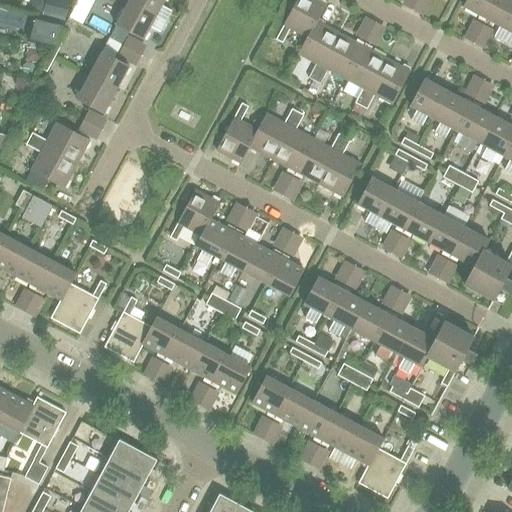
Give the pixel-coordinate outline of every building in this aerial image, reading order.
[(46,0),(43,15),(66,20),(71,1),(66,0),(46,0)] [(164,0),(130,0),(129,2),(166,22),(172,11),(162,6),(164,0)] [(316,21),(317,22),(326,6),(315,0),(297,0),(284,26),(276,40),(283,43),(290,29),(307,38),(316,21)] [(487,20),(497,0),(466,0),(463,7),(487,20)] [(505,43),(511,28),(511,0),(497,0),(487,20),(500,27),(494,37),(505,43)] [(161,33),(166,22),(129,2),(116,26),(143,40),(150,27),(161,33)] [(26,43),(51,49),(64,25),(32,17),(26,43)] [(340,34),(317,22),(316,21),(307,38),(298,54),(316,64),(309,78),(314,81),(340,34)] [(363,47),(353,42),(340,34),(314,81),(320,85),(328,70),(346,79),(363,47)] [(57,40),(49,54),(55,58),(63,43),(57,40)] [(386,59),(373,52),(363,47),(346,79),(363,89),(355,103),(361,106),(386,59)] [(39,65),(42,52),(28,49),(26,62),(39,65)] [(90,76),(116,90),(129,67),(102,52),(90,76)] [(49,54),(41,69),(47,72),(55,58),(49,54)] [(386,59),(361,106),(367,110),(375,95),(393,105),(410,72),(386,59)] [(104,114),(116,90),(90,76),(77,100),(104,114)] [(30,82),(18,79),(16,86),(20,93),(27,95),(30,82)] [(434,119),(448,92),(424,80),(410,106),(417,110),(411,120),(422,126),(428,116),(434,119)] [(471,105),(462,100),(448,92),(434,119),(440,123),(435,133),(445,139),(451,128),(457,131),(471,105)] [(259,131),(257,130),(241,122),(248,107),(242,103),(217,151),(241,164),(250,148),(259,131)] [(495,117),(481,110),(471,105),(457,131),(480,144),(495,117)] [(273,160),(299,113),(292,109),(284,124),(266,114),(257,130),(259,131),(250,148),(273,160)] [(297,172),(314,140),(296,130),(304,116),(299,113),(273,160),(297,172)] [(511,139),(511,126),(509,125),(495,117),(480,144),(487,147),(481,158),(492,163),(497,153),(503,156),(511,139)] [(29,139),(77,165),(90,141),(57,123),(47,141),(32,133),(29,139)] [(320,185),(345,138),(339,134),(331,149),(314,140),(297,172),(320,185)] [(345,138),(320,185),(343,197),(361,165),(343,155),(350,141),(345,138)] [(416,152),(419,146),(404,138),(401,144),(416,152)] [(64,189),(77,165),(29,139),(26,145),(41,153),(31,171),(64,189)] [(511,139),(503,156),(510,160),(504,170),(511,174),(511,139)] [(419,146),(416,152),(430,160),(434,154),(419,146)] [(410,163),(413,157),(398,150),(395,156),(410,163)] [(413,157),(410,163),(424,171),(428,165),(413,157)] [(461,180),(464,174),(449,166),(446,172),(461,180)] [(458,185),(461,180),(446,172),(443,178),(458,185)] [(461,180),(476,188),(479,182),(464,174),(461,180)] [(375,228),(395,191),(372,178),(357,205),(370,212),(365,222),(375,228)] [(472,193),(476,188),(461,180),(458,185),(472,193)] [(469,194),(460,189),(453,202),(462,207),(469,194)] [(510,203),(511,198),(511,195),(499,189),(495,195),(510,203)] [(195,190),(170,238),(176,241),(184,227),(201,236),(202,237),(211,220),(220,204),(195,190)] [(21,209),(29,194),(23,191),(15,205),(21,209)] [(404,230),(418,203),(395,191),(375,228),(386,234),(391,223),(404,230)] [(29,194),(21,209),(27,212),(35,197),(29,194)] [(40,228),(52,206),(35,197),(27,212),(23,219),(40,228)] [(504,214),(507,208),(493,200),(489,206),(504,214)] [(427,242),(441,215),(418,203),(404,230),(427,242)] [(511,210),(507,208),(504,214),(501,219),(511,225),(511,210)] [(76,219),(62,211),(58,217),(73,225),(76,219)] [(450,255),(465,228),(441,215),(427,242),(450,255)] [(201,236),(195,246),(202,250),(197,260),(207,266),(213,255),(220,259),(234,233),(211,220),(202,237),(201,236)] [(483,250),(484,251),(489,241),(465,228),(450,255),(474,267),(483,250)] [(243,272),(258,245),(234,233),(220,259),(226,262),(220,273),(231,278),(236,268),(243,272)] [(0,268),(14,276),(28,249),(5,236),(0,245),(0,268)] [(107,249),(93,241),(89,247),(104,255),(107,249)] [(267,284),(281,257),(258,245),(243,272),(267,284)] [(37,288),(52,261),(28,249),(14,276),(37,288)] [(483,250),(474,267),(464,285),(494,301),(501,288),(509,293),(511,287),(511,283),(505,279),(511,266),(511,251),(506,263),(484,251),(483,250)] [(281,257),(267,284),(290,297),(304,270),(281,257)] [(70,283),(71,284),(76,274),(52,261),(37,288),(61,300),(70,283)] [(166,265),(163,271),(178,279),(181,273),(166,265)] [(199,278),(190,273),(186,280),(196,285),(199,278)] [(175,285),(160,277),(157,283),(172,291),(175,285)] [(327,317),(342,290),(318,277),(304,304),(311,308),(305,318),(316,324),(321,313),(327,317)] [(70,283),(61,300),(51,318),(80,334),(107,284),(101,281),(93,296),(71,284),(70,283)] [(237,287),(229,302),(240,308),(248,294),(237,287)] [(350,329),(365,302),(342,290),(327,317),(334,320),(329,331),(339,337),(345,326),(350,329)] [(223,307),(227,301),(212,293),(209,299),(223,307)] [(152,328),(151,327),(129,315),(137,301),(131,297),(104,347),(133,363),(143,345),(152,328)] [(220,313),(223,307),(209,299),(206,305),(220,313)] [(223,307),(238,315),(241,309),(227,301),(223,307)] [(374,342),(388,315),(365,302),(350,329),(374,342)] [(235,321),(238,315),(223,307),(220,313),(235,321)] [(248,317),(263,325),(266,319),(251,311),(248,317)] [(397,354),(411,327),(388,315),(374,342),(381,345),(375,356),(386,361),(391,351),(397,354)] [(166,357),(181,330),(156,317),(151,327),(152,328),(143,345),(166,357)] [(256,336),(260,330),(245,322),(242,328),(256,336)] [(426,357),(427,357),(449,369),(441,384),(447,387),(462,359),(471,364),(475,355),(467,351),(474,338),(444,322),(435,340),(426,357)] [(426,357),(435,340),(411,327),(397,354),(404,358),(398,368),(409,374),(414,364),(421,367),(427,357),(426,357)] [(190,370),(203,343),(181,330),(166,357),(190,370)] [(314,343),(328,351),(333,342),(318,334),(314,343)] [(310,350),(313,344),(299,336),(296,342),(310,350)] [(213,382),(227,355),(203,343),(190,370),(213,382)] [(313,344),(310,350),(325,358),(328,352),(313,344)] [(304,362),(307,356),(292,348),(289,354),(304,362)] [(227,355),(213,382),(236,395),(251,368),(227,355)] [(307,356),(304,362),(318,369),(322,363),(307,356)] [(355,378),(358,372),(344,364),(341,370),(355,378)] [(352,383),(355,378),(341,370),(337,375),(352,383)] [(355,378),(370,385),(373,380),(358,372),(355,378)] [(275,415),(290,389),(266,376),(252,403),(275,415)] [(367,391),(370,385),(355,378),(352,383),(367,391)] [(404,400),(407,394),(393,386),(389,392),(404,400)] [(0,410),(9,393),(0,387),(0,410)] [(407,394),(404,400),(419,408),(425,396),(410,388),(407,394)] [(298,428),(313,401),(290,389),(275,415),(298,428)] [(0,422),(18,432),(33,406),(9,393),(0,410),(0,422)] [(33,406),(18,432),(41,445),(34,460),(39,463),(66,413),(37,397),(33,406)] [(322,440),(336,414),(313,401),(298,428),(322,440)] [(416,413),(401,405),(398,412),(412,420),(416,413)] [(339,463),(359,426),(336,414),(322,440),(335,448),(329,458),(339,463)] [(377,448),(379,449),(384,439),(359,426),(339,463),(350,469),(356,459),(368,466),(377,448)] [(63,455),(71,459),(78,446),(70,442),(63,455)] [(146,478),(151,468),(155,471),(159,463),(120,442),(110,459),(146,478)] [(377,448),(368,466),(358,483),(388,499),(414,449),(408,446),(400,461),(379,449),(377,448)] [(64,473),(71,459),(63,455),(56,469),(64,473)] [(150,480),(146,478),(110,459),(101,476),(137,495),(137,494),(142,485),(146,487),(150,480)] [(0,476),(0,489),(8,491),(11,479),(0,476)] [(141,497),(137,494),(137,495),(101,476),(92,493),(128,511),(133,502),(137,504),(141,497)] [(36,505),(44,510),(51,496),(43,492),(36,505)] [(129,511),(128,511),(92,493),(83,510),(87,511),(129,511)] [(250,511),(220,496),(214,506),(210,504),(206,511),(207,511),(250,511)] [(87,511),(83,510),(72,503),(66,511),(87,511)]
